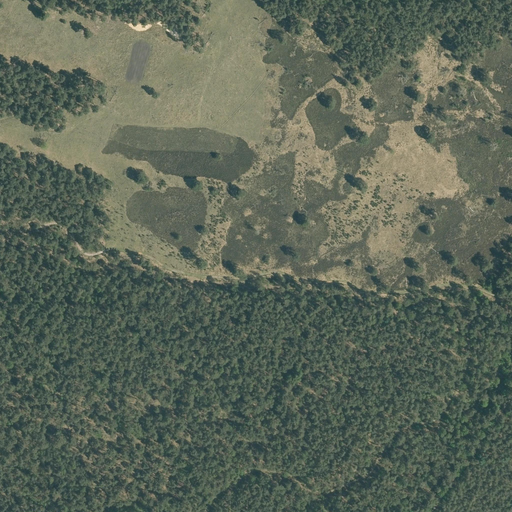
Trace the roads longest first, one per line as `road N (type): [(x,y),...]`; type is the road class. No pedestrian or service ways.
road 1 (unknown): [(476,308),(442,297),(411,301),(207,281),(128,260),(92,266),(41,244),(0,241)]
road 2 (track): [(431,511),(511,396)]
